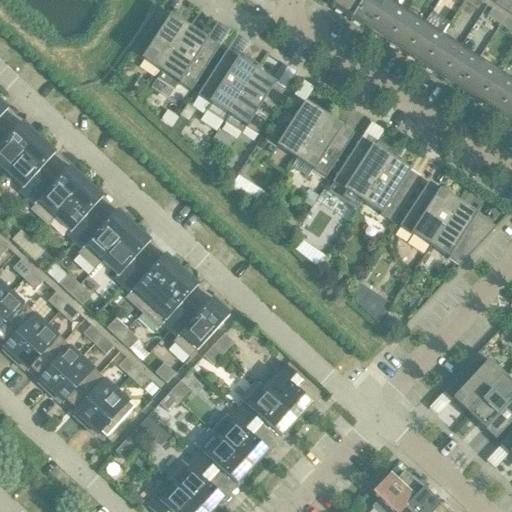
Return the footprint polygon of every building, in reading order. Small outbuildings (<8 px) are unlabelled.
[(349,20),(362,0),(335,0),(330,8),(349,20)] [(367,32),(387,1),(385,0),(362,0),(349,20),(367,32)] [(481,4),(475,0),(465,0),(463,3),(477,11),(481,4)] [(511,7),(511,3),(506,0),(497,0),(495,5),(508,14),(511,7)] [(385,44),(405,13),(387,1),(367,32),(385,44)] [(159,74),(188,30),(158,10),(129,55),(159,74)] [(504,19),(491,10),(486,18),(500,26),(504,19)] [(403,56),(424,25),(405,13),(385,44),(403,56)] [(511,23),(504,19),(500,26),(511,34),(511,23)] [(421,67),(442,36),(424,25),(403,56),(421,67)] [(190,94),(219,49),(188,30),(159,74),(160,75),(156,81),(173,92),(177,86),(190,94)] [(439,79),(460,48),(442,36),(421,67),(439,79)] [(458,91),(478,60),(460,48),(439,79),(458,91)] [(226,117),(255,73),(259,67),(242,56),(238,62),(225,54),(196,98),(209,106),(205,112),(222,123),(226,117)] [(476,103),(496,72),(478,60),(458,91),(476,103)] [(494,115),(511,87),(511,81),(496,72),(476,103),(494,115)] [(257,137),(286,93),(255,73),(226,117),(227,118),(223,124),(240,135),(244,129),(257,137)] [(511,126),(511,87),(494,115),(511,126)] [(294,162),(323,117),(292,97),(263,142),(294,162)] [(179,117),(188,123),(194,113),(186,107),(179,117)] [(179,117),(170,132),(178,137),(188,123),(179,117)] [(324,181),(353,137),(323,117),(294,162),(295,162),(291,168),(307,179),(311,173),(324,181)] [(0,182),(37,142),(25,131),(22,134),(17,129),(9,138),(2,131),(0,133),(0,177),(2,179),(0,180),(0,182)] [(362,205),(391,161),(389,160),(393,154),(376,143),(373,149),(360,141),(331,184),(344,193),(340,200),(357,211),(361,204),(362,205)] [(50,176),(42,168),(50,160),(46,155),(48,152),(37,142),(0,182),(0,183),(16,198),(22,191),(30,197),(50,176)] [(391,225),(420,180),(391,161),(362,205),(391,225)] [(49,223),(84,186),(72,175),(70,178),(65,173),(57,182),(50,176),(30,197),(37,204),(33,208),(49,223)] [(428,249),(457,204),(427,184),(398,229),(428,249)] [(97,219),(90,212),(98,204),(93,199),(96,197),(84,186),(49,223),(50,224),(47,227),(62,241),(69,234),(77,241),(97,219)] [(459,268),(495,229),(457,204),(428,249),(459,268)] [(102,262),(131,230),(120,219),(117,222),(112,217),(104,226),(97,219),(77,241),(70,248),(94,271),(102,262)] [(144,263),(137,257),(145,248),(141,243),(143,241),(131,230),(102,262),(118,277),(114,281),(122,288),(144,263)] [(32,243),(20,232),(11,241),(23,252),(32,243)] [(42,253),(32,243),(23,252),(34,262),(42,253)] [(142,313),(179,274),(167,263),(165,266),(160,261),(152,270),(144,263),(122,288),(130,296),(127,299),(142,313)] [(31,273),(19,262),(11,271),(23,281),(31,273)] [(42,283),(31,273),(23,281),(34,292),(42,283)] [(192,307),(185,301),(193,292),(188,288),(191,285),(179,274),(142,313),(159,329),(162,325),(169,332),(192,307)] [(79,287),(68,276),(59,286),(70,296),(79,287)] [(0,305),(10,295),(0,285),(0,305)] [(90,297),(79,287),(70,296),(81,306),(90,297)] [(0,341),(28,311),(10,295),(0,305),(0,341)] [(66,306),(54,295),(46,304),(58,314),(66,306)] [(77,316),(66,306),(58,314),(69,325),(77,316)] [(196,352),(229,317),(227,316),(226,318),(215,307),(212,310),(207,306),(199,314),(194,309),(171,334),(176,339),(173,342),(190,358),(196,352)] [(13,363),(45,328),(28,311),(0,341),(0,342),(4,347),(2,349),(3,351),(2,352),(13,363)] [(128,332),(115,320),(106,330),(119,342),(128,332)] [(101,338),(89,327),(81,336),(93,347),(101,338)] [(34,375),(63,344),(45,328),(13,363),(24,373),(26,371),(27,372),(29,370),(34,375)] [(129,351),(138,341),(128,332),(119,342),(129,351)] [(223,355),(233,344),(224,335),(213,346),(223,355)] [(112,349),(101,339),(101,338),(93,347),(104,357),(112,349)] [(48,395),(80,360),(63,344),(34,375),(40,380),(37,382),(39,383),(37,385),(48,395)] [(212,367),(223,355),(213,346),(203,358),(212,367)] [(468,418),(505,379),(477,354),(441,393),(468,418)] [(70,407),(98,377),(80,360),(48,395),(59,406),(61,404),(62,405),(64,402),(70,407)] [(136,371),(125,360),(117,369),(128,380),(136,371)] [(298,395),(306,387),(301,383),(302,383),(281,363),(272,373),(276,377),(263,391),(295,422),(306,410),(303,408),(307,403),(298,395)] [(166,385),(175,375),(163,365),(154,374),(166,385)] [(147,381),(136,371),(128,380),(139,390),(147,381)] [(494,442),(511,422),(511,375),(509,374),(505,379),(468,418),(494,442)] [(83,428),(116,393),(98,377),(70,407),(75,412),(72,415),(74,416),(72,418),(83,428)] [(189,392),(179,383),(169,394),(179,403),(189,392)] [(295,422),(263,391),(255,385),(239,401),(243,404),(236,412),(261,435),(268,428),(277,436),(281,431),(284,434),(295,422)] [(105,440),(133,410),(116,393),(83,428),(94,438),(96,437),(97,438),(100,435),(105,440)] [(168,414),(179,403),(169,394),(158,405),(168,414)] [(254,442),(261,435),(236,412),(228,420),(232,424),(218,439),(251,470),(262,458),(259,455),(263,450),(254,442)] [(134,451),(145,439),(135,430),(125,442),(134,451)] [(511,458),(511,430),(498,445),(511,458)] [(251,470),(218,439),(204,454),(200,451),(192,459),(217,482),(224,475),(232,483),(237,479),(240,481),(251,470)] [(124,462),(134,451),(125,442),(115,453),(124,462)] [(210,490),(217,482),(192,459),(185,466),(182,463),(166,481),(173,487),(200,511),(211,511),(217,505),(215,503),(219,498),(210,490)] [(401,511),(422,487),(412,478),(410,480),(403,473),(395,483),(389,478),(372,496),(378,501),(371,508),(375,511),(401,511)] [(200,511),(173,487),(160,502),(156,498),(147,508),(151,511),(200,511)] [(434,511),(439,507),(434,501),(435,499),(422,487),(401,511),(434,511)]
